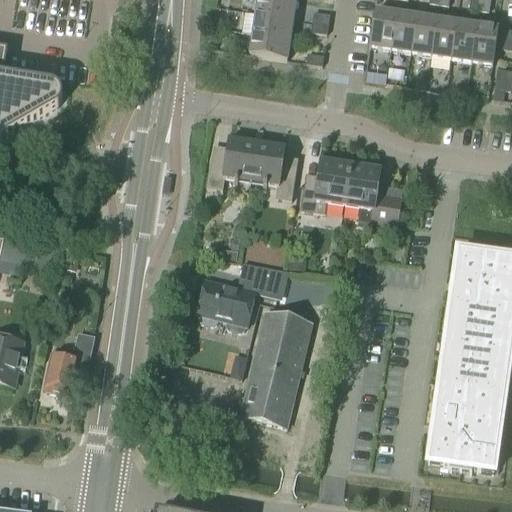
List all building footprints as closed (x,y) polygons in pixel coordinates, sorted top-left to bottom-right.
[(291,25),(295,4),(268,0),(256,0),(254,19),(291,25)] [(438,9),(439,0),(429,0),(428,7),(438,9)] [(449,0),(439,0),(438,9),(448,11),(449,0)] [(478,15),(480,0),(470,0),(468,13),(478,15)] [(490,1),(483,0),(480,0),(478,15),(488,17),(490,1)] [(389,56),(395,18),(374,15),(368,53),(389,56)] [(254,20),(244,18),(241,38),(251,39),(254,20)] [(313,18),(311,27),(327,30),(328,20),(313,18)] [(409,59),(415,21),(395,18),(389,56),(409,59)] [(288,45),(291,25),(254,19),(254,20),(251,39),(250,40),(288,45)] [(430,62),(435,24),(415,21),(409,59),(430,62)] [(450,65),(456,27),(435,24),(430,62),(450,65)] [(325,39),(327,30),(311,27),(310,37),(325,39)] [(469,68),(475,30),(456,27),(450,65),(469,68)] [(496,34),(475,30),(469,68),(491,71),(496,34)] [(511,34),(502,33),(501,43),(511,44),(511,34)] [(285,66),(288,45),(250,40),(247,60),(285,66)] [(511,54),(511,44),(501,43),(499,53),(511,54)] [(306,59),(305,69),(321,71),(322,61),(306,59)] [(511,76),(497,74),(495,83),(511,86),(511,81),(511,76)] [(0,133),(45,114),(49,113),(52,111),(53,110),(55,108),(56,106),(57,104),(57,102),(58,99),(57,96),(56,92),(55,90),(52,87),(50,85),(47,84),(41,83),(0,76),(0,133)] [(510,96),(511,86),(495,83),(494,93),(510,96)] [(248,188),(254,149),(227,145),(225,161),(211,159),(205,194),(221,196),(223,184),(248,188)] [(283,153),(254,149),(248,188),(276,192),(274,204),(290,206),(296,171),(280,169),(283,153)] [(342,211),(349,171),(320,167),(316,191),(302,189),(299,216),(324,221),(326,209),(342,211)] [(379,176),(349,171),(342,211),(360,215),(358,226),(395,232),(400,204),(375,200),(379,176)] [(459,257),(457,257),(453,287),(459,287),(457,296),(452,295),(433,430),(438,431),(437,440),(432,439),(428,469),(429,469),(430,464),(441,466),(440,471),(449,472),(449,475),(471,478),(472,475),(481,476),(481,471),(492,473),(491,478),(493,478),(511,344),(511,264),(470,259),(469,263),(458,262),(459,257)] [(242,269),(235,294),(204,286),(195,320),(198,321),(197,325),(199,329),(212,332),(215,329),(216,326),(245,333),(254,299),(261,301),(267,275),(242,269)] [(239,420),(239,422),(285,434),(311,329),(264,318),(243,403),(237,401),(234,403),(231,415),(233,418),(239,420)] [(0,387),(13,390),(22,344),(0,340),(0,387)] [(68,399),(72,379),(84,381),(92,343),(76,340),(72,359),(66,358),(65,363),(51,360),(43,394),(68,399)] [(245,383),(249,360),(236,357),(231,380),(245,383)]
